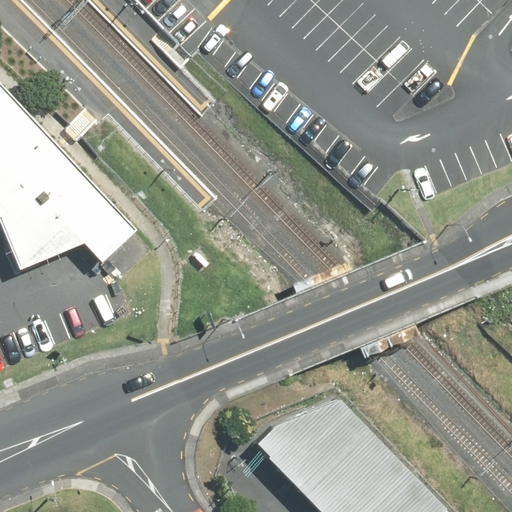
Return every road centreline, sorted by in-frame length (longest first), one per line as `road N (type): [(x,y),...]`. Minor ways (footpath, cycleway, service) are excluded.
road 1 (primary): [(95,417),(446,270)]
road 2 (residential): [(172,511),(95,417)]
